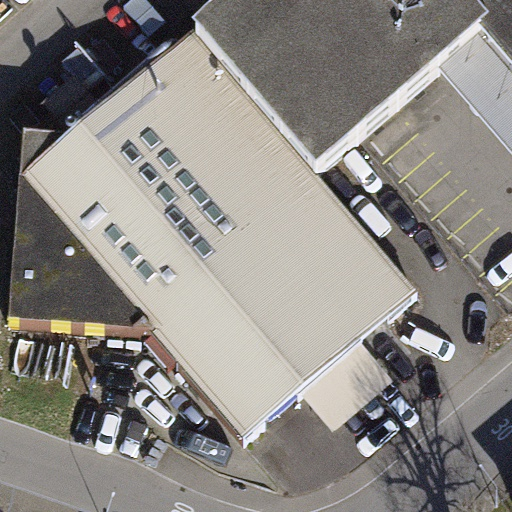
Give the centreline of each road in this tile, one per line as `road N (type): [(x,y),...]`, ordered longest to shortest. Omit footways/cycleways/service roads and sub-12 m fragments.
road 1 (residential): [(191,511),(0,453)]
road 2 (residential): [(410,511),(511,423)]
